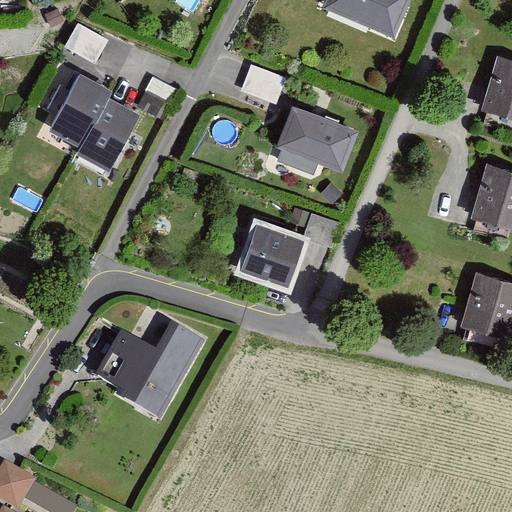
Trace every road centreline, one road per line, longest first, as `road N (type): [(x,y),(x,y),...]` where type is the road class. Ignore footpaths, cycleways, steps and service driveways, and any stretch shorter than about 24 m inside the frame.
road 1 (residential): [(452,0),(306,334)]
road 2 (residential): [(108,284),(114,249),(242,0)]
road 3 (residential): [(306,334),(511,378)]
road 4 (residential): [(306,334),(131,283),(108,284)]
road 5 (residential): [(108,284),(90,295),(0,426)]
